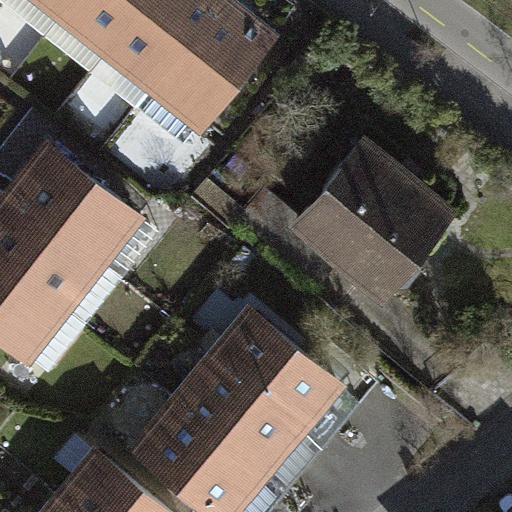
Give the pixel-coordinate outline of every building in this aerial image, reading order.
[(46,0),(204,124),(283,24),(252,0),(46,0)] [(136,202),(47,130),(21,166),(0,192),(0,331),(19,347),(136,202)] [(448,198),(366,132),(295,221),(377,287),(448,198)] [(248,299),(126,442),(207,511),(228,511),(254,483),(291,441),(329,397),(344,380),(248,299)] [(178,511),(95,442),(36,511),(178,511)]
